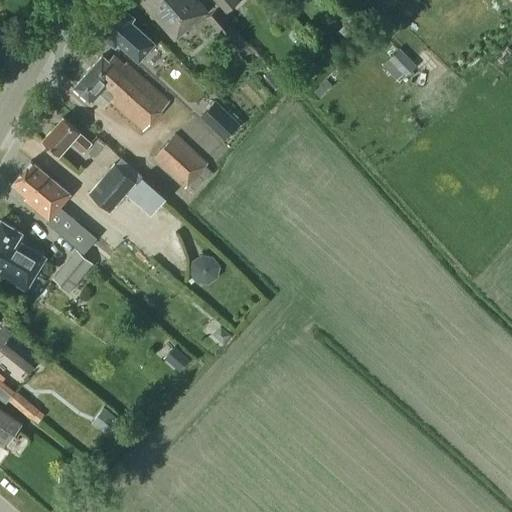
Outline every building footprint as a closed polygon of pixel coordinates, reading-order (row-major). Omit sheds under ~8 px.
[(144,5),(176,42),(206,16),(207,15),(194,0),(146,0),(148,1),(144,5)] [(215,0),(226,12),(240,0),(215,0)] [(247,42),(248,41),(219,6),(207,15),(206,16),(225,38),(230,33),(246,51),(251,47),(247,42)] [(119,41),(136,58),(152,42),(132,22),(133,20),(114,8),(97,33),(117,46),(119,41)] [(349,41),(362,29),(352,18),(339,30),(349,41)] [(390,58),(405,75),(416,65),(401,48),(390,58)] [(169,103),(127,64),(124,67),(113,57),(107,62),(101,57),(74,86),(92,102),(100,93),(142,132),(169,103)] [(265,77),(276,88),(283,81),(272,70),(265,77)] [(240,123),(216,99),(199,115),(223,139),(224,139),(240,123)] [(88,146),(76,135),(78,133),(62,119),(42,142),(57,156),(69,143),(82,154),(88,146)] [(184,189),(206,167),(174,136),(152,159),(184,189)] [(113,162),(88,191),(110,210),(135,181),(113,162)] [(31,163),(13,184),(28,197),(26,200),(49,220),(47,222),(77,247),(90,232),(61,206),(70,195),(31,163)] [(147,180),(135,192),(152,208),(163,196),(147,180)] [(0,220),(0,275),(26,291),(46,259),(16,241),(21,233),(0,220)] [(76,250),(53,278),(70,293),(93,265),(76,250)] [(195,276),(219,279),(223,256),(199,253),(195,276)] [(44,354),(1,322),(0,320),(0,349),(30,372),(44,354)] [(179,349),(169,361),(180,370),(190,358),(179,349)] [(0,378),(0,397),(6,402),(16,391),(0,378)] [(31,402),(21,414),(35,425),(45,413),(31,402)] [(23,423),(0,407),(0,438),(8,444),(23,423)] [(105,407),(92,423),(117,442),(129,426),(105,407)] [(60,471),(60,483),(76,484),(76,472),(60,471)]
